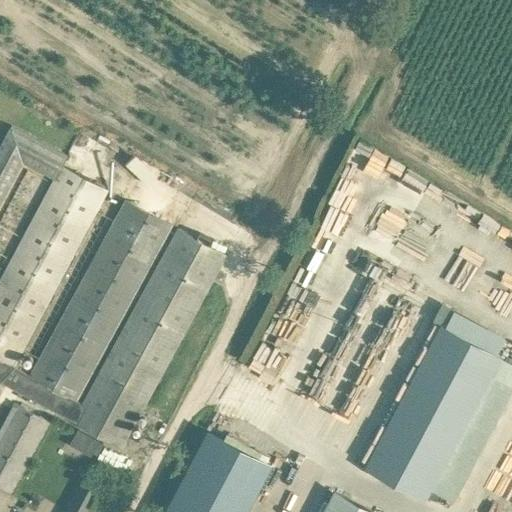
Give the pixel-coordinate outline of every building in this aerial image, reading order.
[(64,165),(70,155),(12,125),(0,147),(0,207),(23,164),(54,180),(0,279),(0,381),(73,422),(97,433),(121,446),(226,254),(209,244),(179,228),(82,406),(76,402),(172,224),(130,201),(32,375),(11,364),(107,189),(64,165)] [(503,356),(493,350),(443,324),(365,467),(426,500),(428,497),(503,356)] [(352,418),(387,340),(364,329),(354,350),(342,345),(316,401),(352,418)] [(22,474),(50,425),(15,405),(0,431),(0,485),(12,493),(13,492),(22,474)] [(97,455),(103,440),(79,429),(73,445),(97,455)] [(210,431),(167,511),(244,511),(270,463),(210,431)] [(90,504),(98,491),(83,482),(66,511),(94,511),(97,508),(96,508),(90,504)] [(372,511),(335,492),(324,511),(372,511)]
